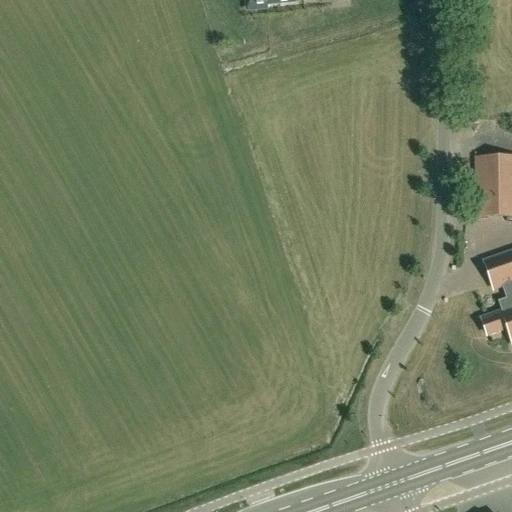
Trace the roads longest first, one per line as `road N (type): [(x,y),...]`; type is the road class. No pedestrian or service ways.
road 1 (unclassified): [(392,483),(377,420),(430,247),(444,118),(445,0)]
road 2 (primary): [(392,483),(511,441)]
